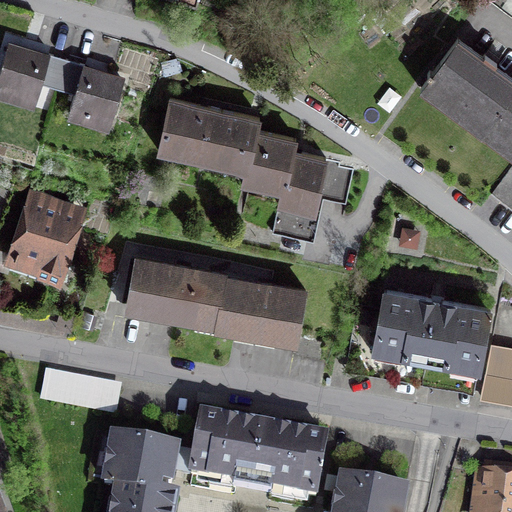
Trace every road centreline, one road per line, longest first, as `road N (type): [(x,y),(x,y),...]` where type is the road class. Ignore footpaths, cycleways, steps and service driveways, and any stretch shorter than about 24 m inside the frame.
road 1 (residential): [(511,258),(377,157),(247,76),(35,0)]
road 2 (residential): [(0,340),(511,433)]
